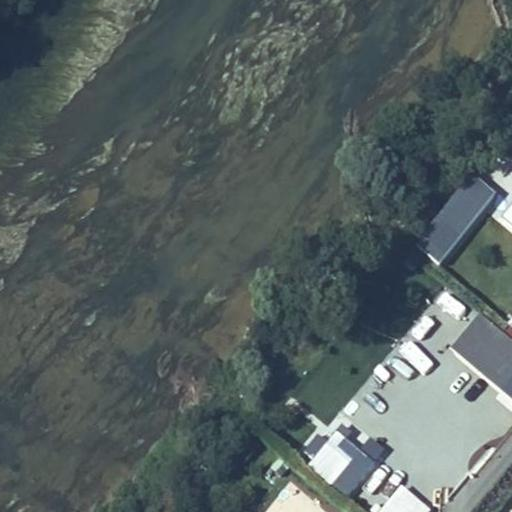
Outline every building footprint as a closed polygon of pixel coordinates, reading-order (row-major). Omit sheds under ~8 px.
[(436,273),(493,203),(468,182),(411,252),(436,273)] [(511,205),(498,222),(511,234),(511,205)] [(511,334),(511,315),(502,327),(511,334)] [(511,349),(477,320),(447,355),(511,409),(511,349)] [(423,376),(432,367),(410,345),(401,355),(423,376)] [(303,472),(328,492),(357,455),(332,436),(303,472)] [(363,467),(342,493),(366,511),(368,511),(388,488),(363,467)] [(288,482),(271,505),(280,511),(295,511),(307,496),(288,482)] [(426,511),(398,490),(380,511),(426,511)]
